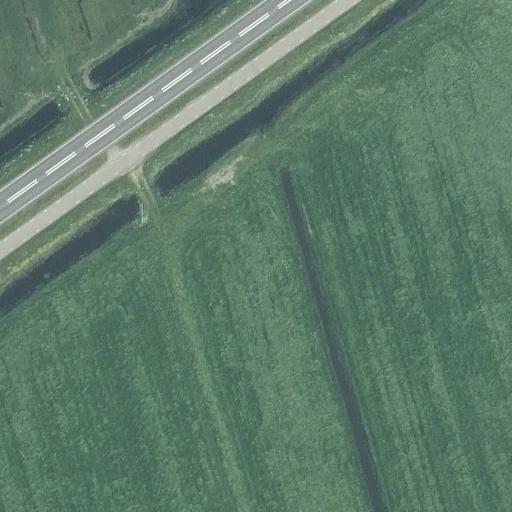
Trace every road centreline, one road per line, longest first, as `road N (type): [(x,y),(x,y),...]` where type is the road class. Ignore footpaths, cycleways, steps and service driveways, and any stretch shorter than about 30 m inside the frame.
road 1 (unclassified): [(0,252),(350,0)]
road 2 (primary): [(0,208),(289,0)]
